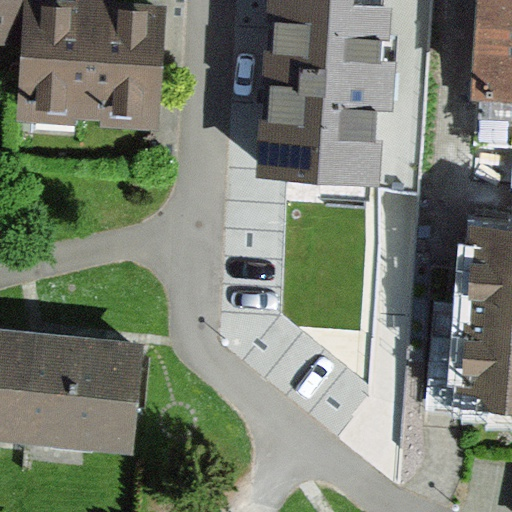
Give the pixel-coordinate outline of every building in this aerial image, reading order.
[(0,0),(0,34),(23,36),(25,0),(0,0)] [(25,0),(23,36),(19,115),(159,122),(166,0),(164,0),(25,0)] [(386,0),(270,0),(263,165),(379,170),(386,0)] [(511,0),(481,0),(474,112),(511,114),(511,0)] [(511,114),(474,112),(475,139),(511,177),(511,114)] [(511,217),(480,215),(465,395),(511,399),(511,217)] [(0,437),(134,449),(146,340),(0,322),(0,437)]
